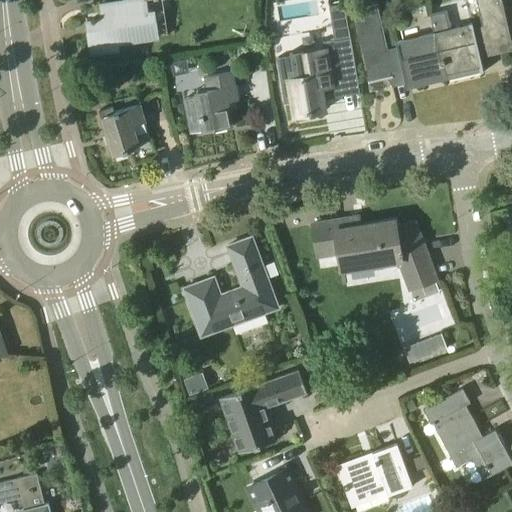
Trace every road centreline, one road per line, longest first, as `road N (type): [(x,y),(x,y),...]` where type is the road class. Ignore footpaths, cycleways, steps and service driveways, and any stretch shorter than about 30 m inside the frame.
road 1 (residential): [(457,154),(248,184),(90,219)]
road 2 (secondary): [(143,511),(64,276)]
road 3 (residential): [(457,154),(474,271),(511,383)]
road 4 (secondary): [(38,193),(4,0)]
